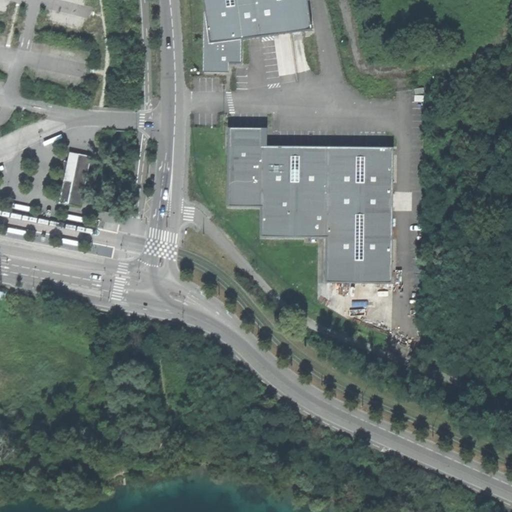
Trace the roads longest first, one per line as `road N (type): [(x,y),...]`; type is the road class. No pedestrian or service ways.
road 1 (unclassified): [(168,212),(196,215),(313,325),(511,407)]
road 2 (secondary): [(511,486),(313,395),(236,330)]
road 3 (tertiary): [(168,212),(170,0)]
road 4 (secondary): [(155,275),(0,245)]
road 5 (secondary): [(0,268),(146,295)]
